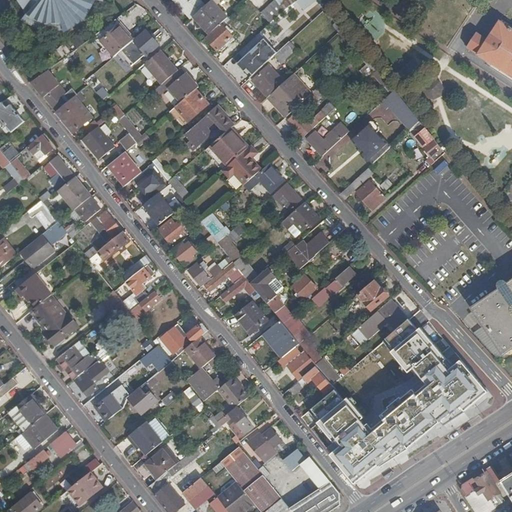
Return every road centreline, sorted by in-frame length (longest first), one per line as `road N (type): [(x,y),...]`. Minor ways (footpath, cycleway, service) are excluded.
road 1 (residential): [(364,508),(0,62)]
road 2 (residential): [(150,0),(511,395)]
road 3 (residential): [(0,316),(155,511)]
road 4 (primary): [(511,410),(364,508)]
road 5 (unknown): [(501,0),(468,50),(475,69),(511,96)]
